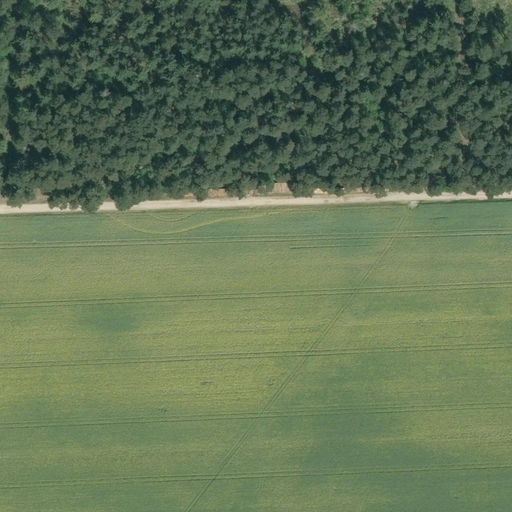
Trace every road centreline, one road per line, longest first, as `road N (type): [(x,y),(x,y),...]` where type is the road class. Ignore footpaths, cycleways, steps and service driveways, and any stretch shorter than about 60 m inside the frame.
road 1 (track): [(0,207),(511,194)]
road 2 (track): [(2,207),(12,0)]
